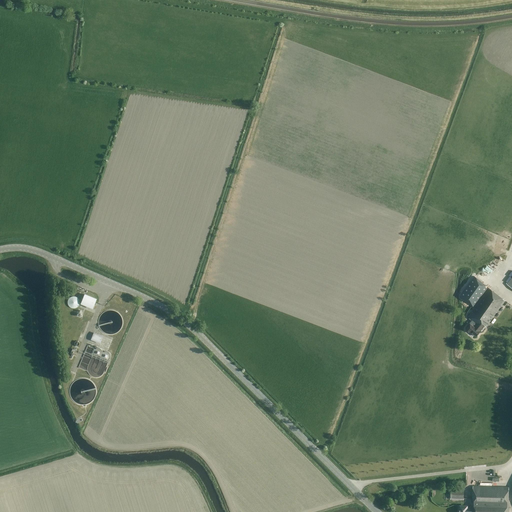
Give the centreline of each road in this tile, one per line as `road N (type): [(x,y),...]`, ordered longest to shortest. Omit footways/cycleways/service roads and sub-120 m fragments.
road 1 (tertiary): [(377,511),(170,312),(54,257),(0,249)]
road 2 (track): [(190,326),(284,23)]
